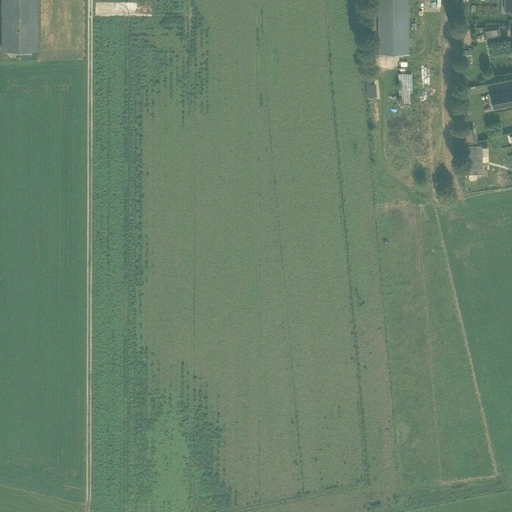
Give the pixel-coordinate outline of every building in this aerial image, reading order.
[(2,0),(3,50),(36,50),(35,0),(2,0)] [(377,0),(378,55),(408,54),(407,0),(377,0)] [(499,27),(491,28),(492,37),(500,36),(499,27)] [(412,104),(411,73),(398,73),(399,104),(412,104)] [(375,95),(374,78),(366,79),(367,96),(375,95)] [(511,91),(505,93),(490,96),(493,109),(511,104),(511,91)] [(472,128),(464,130),(466,141),(475,140),(472,128)]
